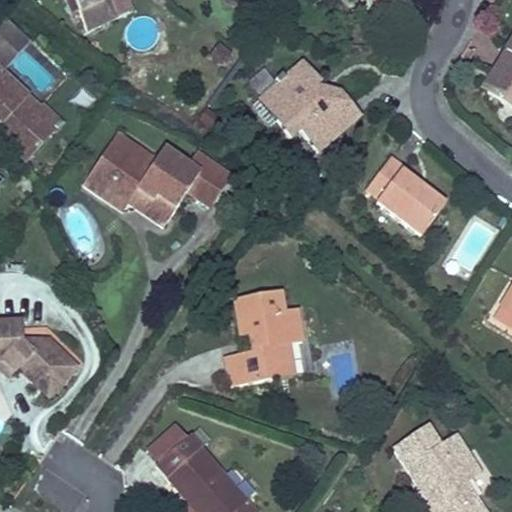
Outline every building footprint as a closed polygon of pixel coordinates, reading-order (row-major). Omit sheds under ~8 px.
[(79,0),(92,28),(113,18),(107,3),(107,0),(79,0)] [(119,15),(111,0),(107,0),(107,3),(113,18),(119,15)] [(0,66),(0,67),(22,43),(0,23),(0,66)] [(483,90),(511,108),(511,37),(502,53),(506,55),(488,82),(483,90)] [(275,121),(282,116),(295,135),(301,131),(317,155),(357,126),(340,101),(331,107),(319,90),(324,87),(310,66),(258,102),(273,123),(275,121)] [(25,117),(37,105),(0,73),(0,148),(17,164),(44,134),(25,117)] [(25,117),(44,134),(55,122),(37,105),(25,117)] [(295,135),(282,116),(275,121),(288,140),(295,135)] [(185,169),(160,153),(154,162),(149,170),(128,158),(133,149),(115,138),(83,190),(102,201),(106,195),(129,209),(139,192),(173,213),(186,192),(206,205),(225,174),(193,155),(185,169)] [(154,162),(133,149),(128,158),(149,170),(154,162)] [(420,237),(444,206),(402,173),(404,169),(390,158),(366,188),(380,199),(377,203),(420,237)] [(302,200),(317,177),(300,166),(285,190),(302,200)] [(139,192),(129,209),(163,229),(173,213),(139,192)] [(129,209),(106,195),(102,201),(125,215),(129,209)] [(511,284),(501,300),(511,307),(511,284)] [(265,359),(281,356),(279,341),(290,340),(285,309),(270,311),(267,290),(225,296),(231,333),(241,332),(243,347),(214,352),(218,383),(268,376),(265,359)] [(0,362),(1,363),(14,373),(17,369),(38,388),(49,374),(62,385),(77,366),(46,341),(19,344),(16,324),(0,325),(0,362)] [(281,356),(265,359),(268,376),(283,374),(281,356)] [(1,363),(0,364),(0,373),(8,380),(14,373),(1,363)] [(49,374),(38,388),(51,398),(62,385),(49,374)] [(417,417),(382,441),(406,478),(413,473),(428,496),(421,500),(428,511),(480,511),(484,510),(461,474),(471,468),(444,427),(430,437),(417,417)] [(156,462),(187,437),(175,423),(145,449),(156,462)] [(233,511),(247,500),(191,434),(187,437),(156,462),(153,465),(192,511),(233,511)] [(413,473),(406,478),(421,500),(428,496),(413,473)]
